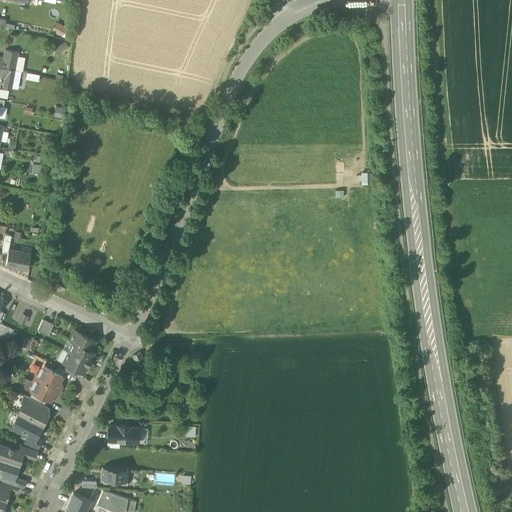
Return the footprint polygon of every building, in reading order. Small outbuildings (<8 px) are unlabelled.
[(60,34),(65,28),(58,23),(53,29),(60,34)] [(17,53),(5,51),(4,59),(16,61),(17,53)] [(16,61),(4,59),(3,63),(2,68),(14,70),(16,61)] [(1,73),(0,72),(0,76),(5,78),(3,88),(10,90),(12,79),(14,70),(2,68),(1,73)] [(26,72),(25,78),(37,81),(39,74),(26,72)] [(0,97),(6,98),(8,90),(0,88),(0,97)] [(360,173),(360,185),(372,184),(372,173),(360,173)] [(5,235),(2,252),(8,253),(8,249),(11,236),(5,235)] [(30,254),(8,249),(8,253),(6,265),(27,269),(30,254)] [(53,324),(42,319),(37,330),(48,335),(53,324)] [(0,323),(0,338),(9,341),(13,328),(0,323)] [(96,340),(75,330),(70,340),(73,342),(63,362),(68,365),(80,371),(83,373),(87,366),(88,366),(91,359),(94,351),(91,350),(96,340)] [(145,361),(140,352),(132,355),(138,365),(139,365),(141,365),(142,364),(143,364),(144,362),(145,361)] [(80,371),(68,365),(65,370),(77,377),(80,371)] [(62,376),(44,366),(40,373),(37,374),(35,377),(60,390),(62,386),(60,381),(62,376)] [(60,390),(35,377),(33,381),(34,385),(31,391),(50,401),(53,395),(58,394),(60,390)] [(40,402),(24,394),(21,401),(24,402),(25,401),(37,408),(40,402)] [(37,408),(25,401),(24,402),(18,414),(42,426),(48,413),(37,408)] [(42,426),(18,414),(12,426),(30,435),(35,438),(36,437),(42,426)] [(139,427),(109,425),(107,440),(119,441),(137,443),(139,427)] [(35,438),(30,435),(25,445),(36,449),(41,440),(36,437),(35,438)] [(18,450),(0,443),(0,458),(18,464),(21,453),(22,451),(18,450)] [(36,449),(25,445),(20,444),(18,450),(22,451),(21,453),(34,458),(37,449),(36,449)] [(0,458),(0,473),(2,474),(13,477),(14,476),(18,464),(0,458)] [(127,469),(102,467),(101,482),(126,484),(127,469)] [(25,480),(14,476),(13,477),(2,474),(0,478),(0,479),(16,485),(23,487),(25,480)] [(181,475),(181,483),(190,483),(190,475),(181,475)] [(16,485),(0,479),(0,485),(9,488),(8,489),(14,491),(16,485)] [(0,498),(5,500),(8,489),(9,488),(0,485),(0,498)] [(128,498),(102,491),(97,504),(112,510),(125,511),(128,498)] [(84,511),(90,500),(73,492),(65,509),(71,511),(84,511)]
